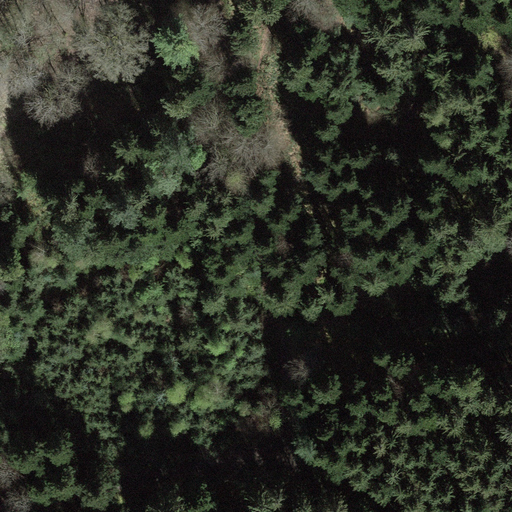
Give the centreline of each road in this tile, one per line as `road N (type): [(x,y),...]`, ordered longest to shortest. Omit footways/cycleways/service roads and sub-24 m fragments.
road 1 (track): [(483,511),(306,456),(217,461),(0,503)]
road 2 (track): [(246,85),(306,456)]
road 3 (track): [(511,136),(427,0)]
